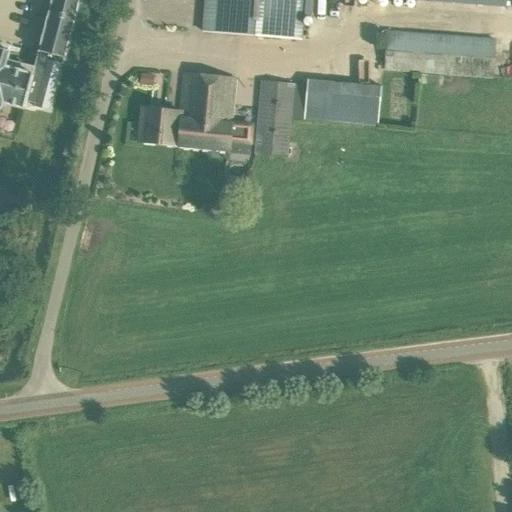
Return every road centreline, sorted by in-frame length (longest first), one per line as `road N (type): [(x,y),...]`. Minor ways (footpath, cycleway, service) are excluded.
road 1 (unclassified): [(31,406),(511,346)]
road 2 (unclassified): [(31,406),(55,277),(130,0)]
road 3 (unknown): [(120,35),(275,43),(398,15),(511,15)]
